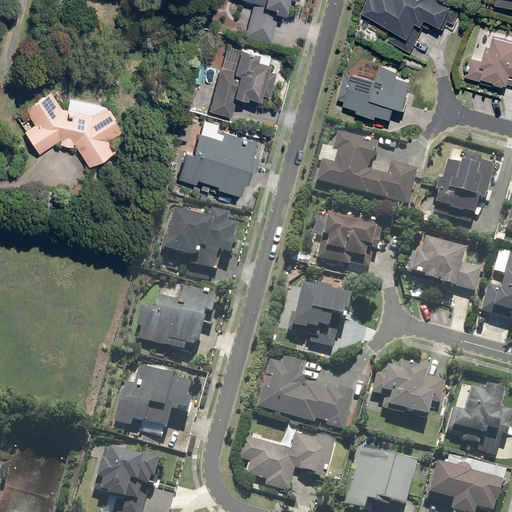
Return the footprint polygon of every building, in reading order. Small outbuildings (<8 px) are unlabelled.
[(244,0),(244,2),(254,4),(245,32),(272,40),(281,10),(286,12),(289,0),(244,0)] [(435,22),(451,30),(463,4),(453,0),(366,0),(362,10),(375,17),(371,25),(387,33),(391,25),(394,26),(388,39),(413,51),(418,39),(410,35),(418,18),(424,21),(427,14),(436,19),(435,22)] [(471,55),(466,74),(511,85),(511,35),(496,31),(493,45),(487,44),(484,58),(471,55)] [(261,97),(271,60),(258,57),(259,53),(252,51),(253,47),(242,44),(236,70),(220,66),(210,108),(233,114),(238,94),(248,96),(249,93),(261,97)] [(199,82),(207,64),(197,60),(190,78),(199,82)] [(408,103),(413,77),(400,75),(402,66),(382,62),(380,76),(346,69),(341,91),(347,93),(345,103),(358,105),(357,110),(378,114),(378,111),(394,114),(396,101),(408,103)] [(35,122),(25,129),(41,152),(56,142),(77,145),(90,164),(116,146),(109,136),(123,127),(106,104),(93,112),(62,107),(51,90),(25,108),(35,122)] [(250,162),(256,137),(217,127),(218,121),(204,118),(200,131),(199,131),(193,151),(184,148),(176,179),(196,184),(198,177),(203,178),(201,187),(209,190),(211,181),(216,182),(213,192),(238,198),(240,191),(241,192),(245,178),(249,179),(253,163),(250,162)] [(322,163),(317,181),(409,206),(419,171),(390,163),(387,174),(369,169),(374,153),(376,154),(379,144),(338,133),(336,139),(330,137),(328,146),(323,145),(318,161),(322,163)] [(449,160),(434,215),(473,225),(480,199),(486,201),(495,165),(478,161),(476,166),(463,162),(462,164),(449,160)] [(209,219),(174,210),(164,251),(190,258),(186,276),(209,282),(211,273),(215,273),(220,252),(231,255),(238,225),(228,223),(231,213),(212,208),(209,219)] [(377,221),(363,218),(362,220),(328,213),(318,260),(369,270),(371,263),(366,262),(369,249),(373,250),(376,233),(381,234),(383,224),(376,223),(377,221)] [(498,230),(482,224),(477,236),(493,242),(498,230)] [(467,250),(427,240),(423,255),(412,252),(406,277),(477,294),(484,269),(464,264),(467,250)] [(511,250),(510,251),(503,277),(506,277),(502,289),(490,286),(482,314),(511,322),(511,250)] [(317,289),(304,286),(297,314),(291,313),(287,327),(299,330),(298,334),(311,337),(309,343),(333,349),(336,337),(329,335),(334,317),(347,320),(353,297),(332,292),(333,288),(318,284),(317,289)] [(213,316),(218,297),(184,288),(183,293),(176,291),(174,299),(158,295),(155,308),(144,305),(138,327),(141,328),(138,339),(185,351),(186,346),(195,348),(196,343),(201,344),(207,321),(205,320),(207,314),(213,316)] [(282,363),(271,360),(258,408),(315,423),(316,420),(326,423),(325,427),(344,432),(354,393),(327,386),(326,391),(306,385),(306,384),(306,383),(306,382),(306,381),(305,380),(305,379),(305,378),(304,378),(304,377),(303,376),(303,375),(302,375),(302,374),(301,374),(301,373),(300,373),(300,372),(302,362),(284,357),(282,363)] [(430,417),(434,398),(442,400),(447,382),(427,377),(428,373),(413,369),(413,367),(403,364),(401,373),(395,371),(395,369),(389,368),(386,376),(377,374),(372,393),(385,396),(382,409),(398,413),(399,410),(430,417)] [(175,376),(139,366),(134,385),(125,383),(115,421),(133,426),(134,420),(141,422),(139,430),(162,436),(164,428),(168,429),(174,409),(189,413),(193,401),(188,400),(192,384),(174,380),(175,376)] [(483,391),(471,388),(465,411),(453,408),(447,431),(463,435),(462,441),(470,443),(468,449),(498,457),(503,436),(508,437),(511,424),(510,424),(511,414),(511,410),(502,408),(507,391),(485,385),(483,391)] [(291,450),(245,437),(239,458),(251,462),(247,476),(267,482),(266,486),(289,493),(296,469),(315,474),(314,476),(325,479),(337,440),(319,435),(317,441),(296,435),(291,450)] [(447,442),(435,440),(433,451),(445,453),(447,442)] [(379,454),(362,449),(346,505),(365,510),(368,501),(391,508),(392,504),(407,508),(419,464),(388,456),(390,450),(380,447),(379,454)] [(110,495),(105,511),(109,511),(112,511),(116,499),(119,499),(115,511),(142,511),(152,479),(155,480),(160,460),(140,455),(140,457),(110,449),(109,452),(105,451),(94,491),(110,495)] [(455,468),(438,463),(429,498),(453,504),(451,511),(477,511),(477,510),(483,511),(496,511),(504,481),(471,472),(468,465),(462,463),(455,468)]
